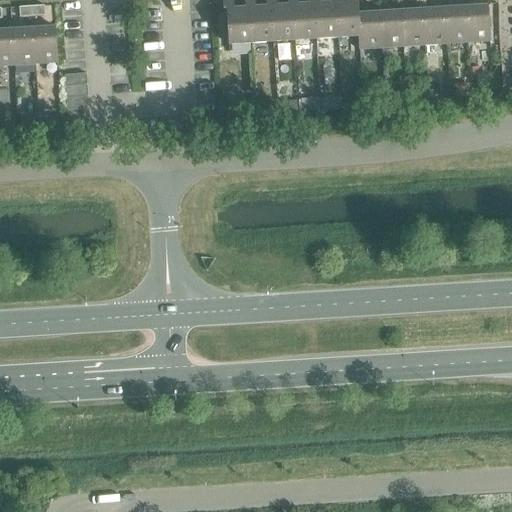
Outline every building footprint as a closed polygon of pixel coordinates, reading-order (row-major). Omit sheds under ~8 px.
[(229,45),(251,44),(249,8),(245,8),(233,9),(232,0),(222,0),(223,10),(226,10),(229,45)] [(251,44),(272,43),(270,6),(266,7),(255,7),(254,0),(244,0),(245,8),(249,8),(251,44)] [(272,43),(294,41),(292,5),(288,5),(276,6),(275,0),(265,0),(266,7),(270,6),(272,43)] [(294,41),(315,40),(313,4),(309,4),(298,5),(297,0),(287,0),(288,5),(292,5),(294,41)] [(315,40),(337,39),(335,2),(331,2),(319,3),(319,0),(309,0),(309,4),(313,4),(315,40)] [(337,39),(358,37),(357,14),(358,14),(357,1),(341,2),(340,0),(330,0),(331,2),(335,2),(337,39)] [(44,6),(31,7),(32,17),(44,16),(44,6)] [(487,6),(465,7),(467,44),(489,42),(487,6)] [(32,17),(31,7),(19,8),(19,18),(32,17)] [(465,7),(443,9),(445,45),(467,44),(465,7)] [(443,9),(422,10),(424,46),(445,45),(443,9)] [(422,10),(400,11),(402,48),(424,46),(422,10)] [(400,11),(379,13),(381,49),(402,48),(400,11)] [(358,37),(359,51),(381,49),(379,13),(358,14),(357,14),(358,37)] [(55,27),(32,29),(35,65),(57,63),(55,27)] [(32,29),(11,30),(13,66),(35,65),(32,29)] [(11,30),(0,30),(0,67),(13,66),(11,30)] [(64,76),(64,87),(86,86),(86,74),(64,76)] [(467,85),(453,85),(453,100),(468,99),(467,85)] [(64,87),(65,99),(87,97),(86,86),(64,87)] [(65,99),(66,110),(88,108),(87,97),(65,99)] [(319,99),(298,100),(298,110),(320,109),(319,99)] [(340,99),(321,100),(321,109),(341,108),(340,99)] [(88,108),(66,110),(67,122),(89,120),(88,108)]
